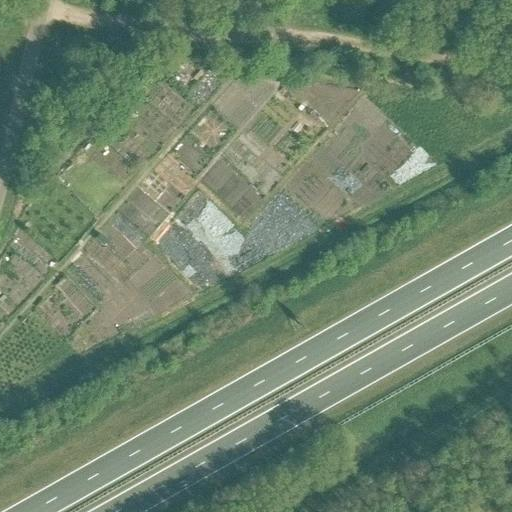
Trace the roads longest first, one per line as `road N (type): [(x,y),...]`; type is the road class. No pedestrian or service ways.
road 1 (trunk): [(511,242),(33,511)]
road 2 (trunk): [(119,511),(511,290)]
road 3 (unclassified): [(0,182),(43,0)]
